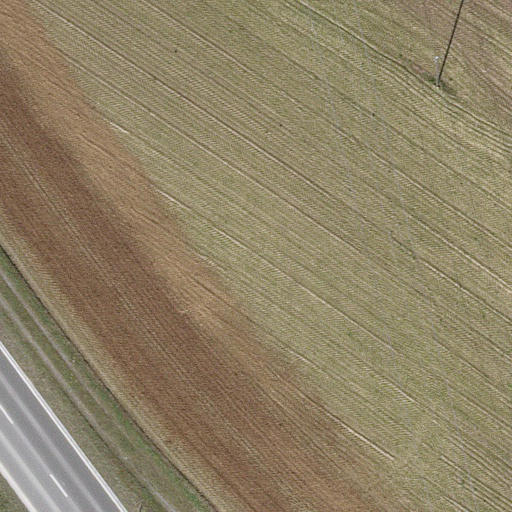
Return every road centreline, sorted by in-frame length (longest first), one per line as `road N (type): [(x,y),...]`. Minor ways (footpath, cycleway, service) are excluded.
road 1 (track): [(187,511),(74,407),(0,308)]
road 2 (secondary): [(0,406),(79,511)]
